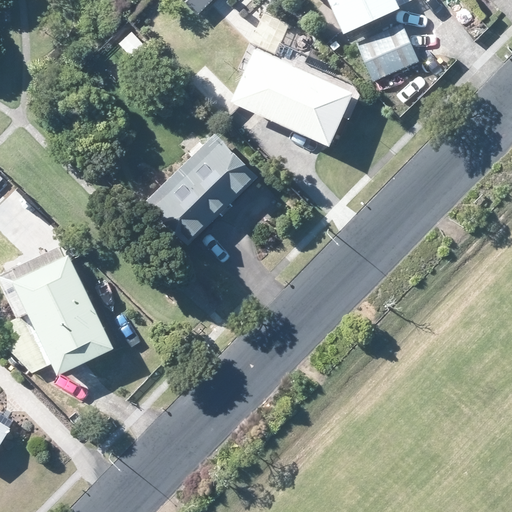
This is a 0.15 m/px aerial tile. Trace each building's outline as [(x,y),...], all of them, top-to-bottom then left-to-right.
[(211,0),(178,0),(197,16),(211,0)] [(405,4),(413,0),(335,0),(351,35),(408,10),(405,4)] [(423,62),(421,57),(407,24),(362,44),(378,82),(423,62)] [(339,147),(351,117),(362,93),(263,49),(252,73),(239,103),(330,143),(339,147)] [(233,207),(245,196),(263,177),(221,134),(152,203),(195,246),(233,207)] [(67,376),(88,366),(122,349),(77,256),(72,259),(22,283),(59,361),(67,376)] [(0,329),(0,334),(37,372),(53,364),(28,315),(25,316),(0,329)] [(0,419),(0,455),(16,430),(13,428),(0,419)]
